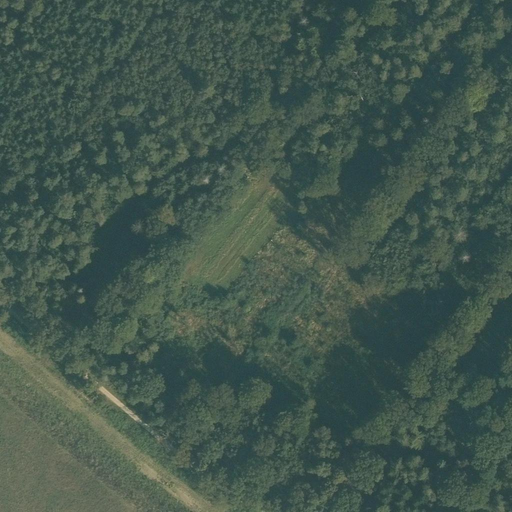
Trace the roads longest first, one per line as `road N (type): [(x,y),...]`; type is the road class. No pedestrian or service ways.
road 1 (track): [(0,301),(189,462),(270,511)]
road 2 (track): [(470,367),(424,426),(367,455),(354,511)]
road 3 (track): [(52,348),(177,276)]
